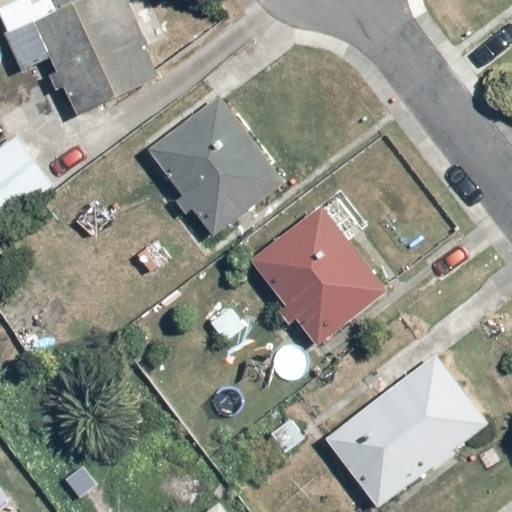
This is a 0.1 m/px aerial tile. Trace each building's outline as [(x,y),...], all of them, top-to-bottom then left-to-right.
[(60,0),(54,3),(58,13),(5,37),(21,74),(48,62),(74,120),(158,82),(121,0),(60,0)] [(281,185),(215,99),(146,152),(213,239),(281,185)] [(53,188),(17,137),(0,149),(0,225),(53,188)] [(336,193),(316,210),(247,265),(316,350),(385,294),(340,239),(360,222),(336,193)] [(488,427),(435,358),(325,442),(377,510),(488,427)]
